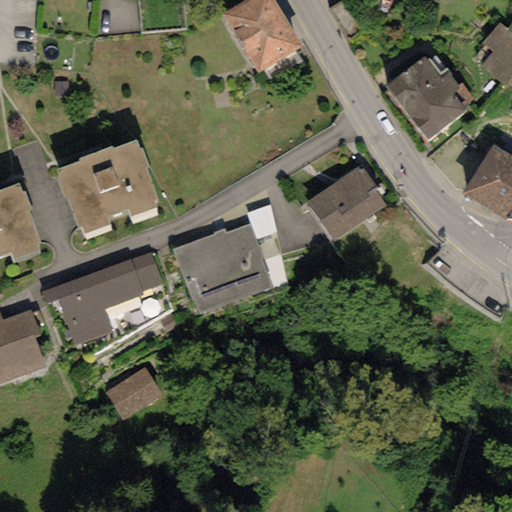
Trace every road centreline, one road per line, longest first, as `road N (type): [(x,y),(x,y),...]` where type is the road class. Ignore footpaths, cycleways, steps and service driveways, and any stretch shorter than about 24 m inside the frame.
road 1 (residential): [(365,111),(192,218),(0,290)]
road 2 (tertiary): [(468,245),(421,200),(365,111)]
road 3 (tertiary): [(365,111),(306,0)]
